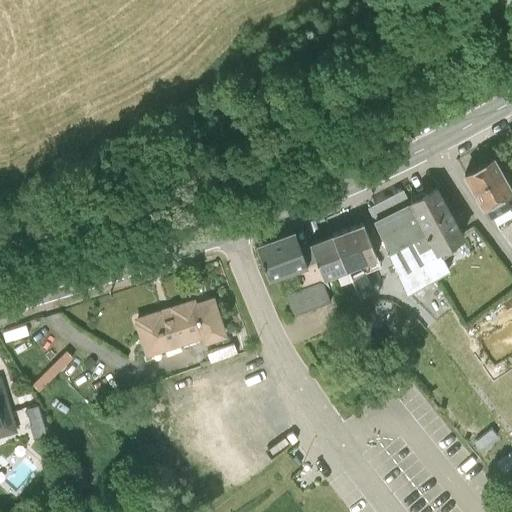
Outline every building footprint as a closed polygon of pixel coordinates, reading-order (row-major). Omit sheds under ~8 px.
[(511,187),(494,154),(464,171),(483,206),(511,189),(511,187)] [(437,186),(411,202),(436,252),(465,235),(437,186)] [(405,191),(367,209),(408,292),(446,273),(437,256),(436,252),(411,202),(405,191)] [(361,222),(332,233),(346,268),(375,256),(361,222)] [(295,231),(256,244),(269,279),(307,266),(295,231)] [(332,233),(309,242),(323,277),(346,268),(332,233)] [(321,281),(285,294),(292,315),(329,302),(321,281)] [(194,298),(133,317),(146,355),(200,338),(202,343),(227,335),(214,294),(195,300),(194,298)] [(234,344),(207,352),(210,362),(237,354),(234,344)] [(45,386),(78,355),(72,349),(39,380),(45,386)] [(0,430),(16,426),(0,375),(0,374),(0,430)]
